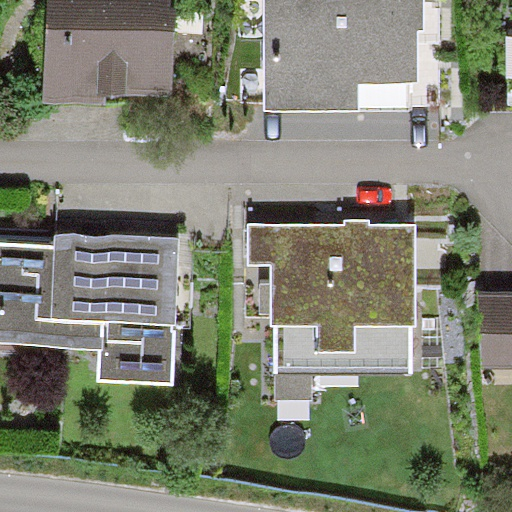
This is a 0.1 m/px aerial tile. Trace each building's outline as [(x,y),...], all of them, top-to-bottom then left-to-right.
[(180,0),(46,0),(42,88),(172,94),(180,0)] [(451,0),(267,0),(271,110),(453,109),(451,0)] [(414,218),(250,217),(249,255),(276,255),(276,304),(320,308),(321,337),(352,334),(357,306),(415,306),(414,218)] [(54,239),(0,236),(0,333),(99,333),(97,379),(178,382),(184,228),(54,226),(54,239)] [(511,285),(476,286),(476,370),(511,370),(511,285)]
